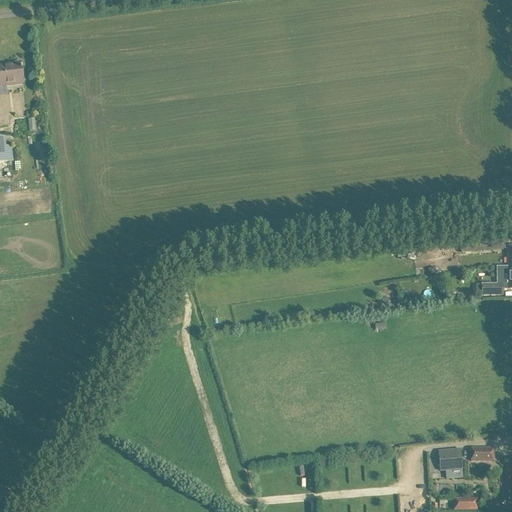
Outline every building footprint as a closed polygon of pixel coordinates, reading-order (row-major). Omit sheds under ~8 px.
[(0,86),(23,84),(22,70),(22,67),(21,67),(21,63),(11,64),(12,66),(0,67),(0,86)] [(502,239),(460,242),(460,243),(461,253),(503,250),(502,239)] [(420,259),(425,248),(418,245),(413,256),(420,259)] [(406,257),(405,250),(397,251),(398,258),(406,257)] [(439,273),(438,268),(435,269),(434,267),(428,269),(429,276),(436,274),(439,273)] [(511,267),(508,268),(497,268),(497,283),(502,283),(503,289),(508,289),(511,289),(511,267)] [(482,296),(503,296),(502,283),(497,283),(491,284),(481,284),(481,285),(476,285),(476,292),(482,292),(482,296)] [(384,308),(390,300),(385,296),(379,303),(384,308)] [(493,448),(471,448),(471,461),(493,462),(493,448)] [(460,450),(439,452),(441,471),(461,469),(460,450)] [(454,510),(469,510),(477,510),(477,499),(454,499),(454,510)]
